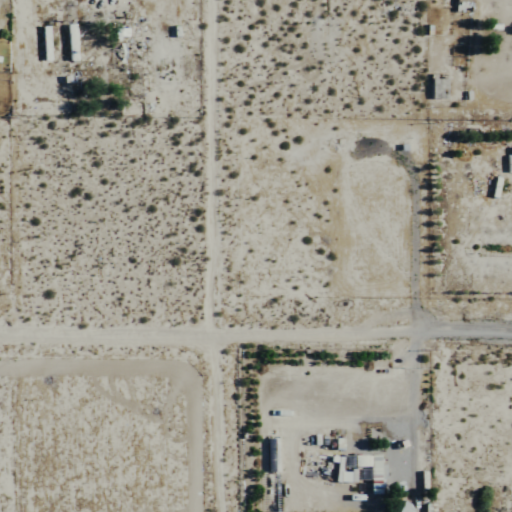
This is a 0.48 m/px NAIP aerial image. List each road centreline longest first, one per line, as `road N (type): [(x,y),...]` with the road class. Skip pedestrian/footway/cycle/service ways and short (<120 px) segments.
road 1 (residential): [(0,326),(511,334)]
road 2 (residential): [(216,0),(221,511)]
